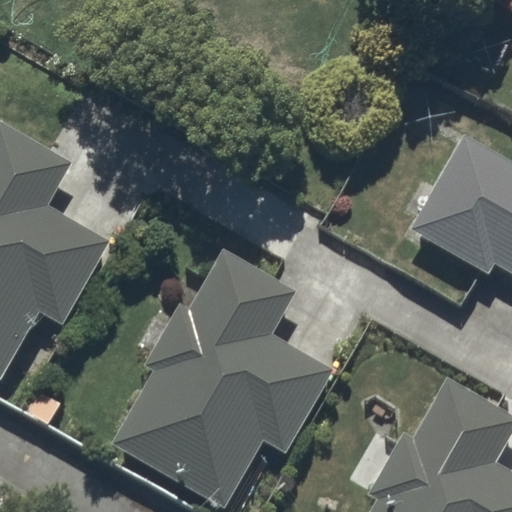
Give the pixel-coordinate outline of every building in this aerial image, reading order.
[(511,0),(494,0),(511,10),(511,0)] [(0,116),(0,376),(37,310),(63,325),(111,239),(48,204),(74,157),(0,116)] [(511,163),(466,136),(412,228),(489,274),(496,262),(511,271),(511,163)] [(154,369),(112,442),(227,507),(264,441),(284,453),(295,434),(303,438),(326,398),(318,394),(332,369),(270,334),(296,288),(223,247),(190,305),(180,299),(144,364),(154,369)] [(376,496),(367,511),(511,511),(511,471),(494,461),(511,429),(511,413),(448,378),(415,437),(405,431),(370,493),(376,496)]
